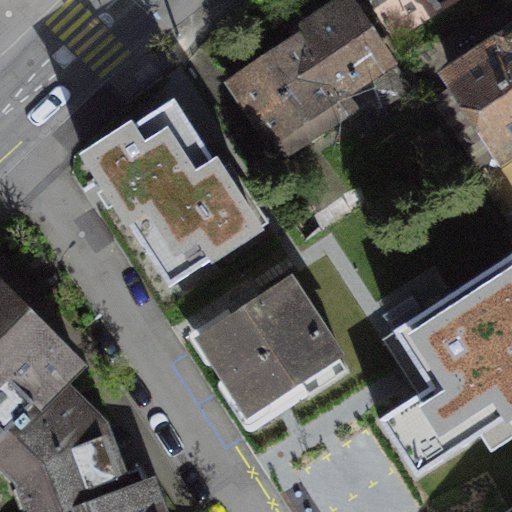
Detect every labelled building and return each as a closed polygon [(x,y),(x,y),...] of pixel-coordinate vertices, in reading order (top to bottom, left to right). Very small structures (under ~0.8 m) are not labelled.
[(349,0),(231,81),(283,157),(370,97),(378,108),(409,88),(349,0)] [(503,42),(451,76),(503,153),(511,147),(511,30),(500,38),(503,42)] [(84,160),(168,295),(258,240),(174,105),(84,160)] [(235,316),(201,339),(248,410),(297,378),(307,394),(345,369),(289,282),(260,301),(253,291),(229,306),(235,316)] [(0,435),(52,384),(69,367),(0,298),(0,435)] [(155,511),(147,490),(123,499),(98,430),(52,384),(0,435),(0,494),(9,490),(16,511),(155,511)]
